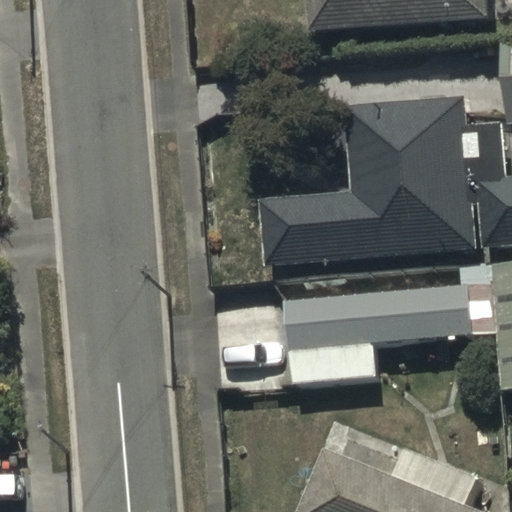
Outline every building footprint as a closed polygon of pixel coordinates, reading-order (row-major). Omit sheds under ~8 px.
[(492,0),(315,0),(318,43),(494,32),(492,0)] [(335,211),(269,212),(270,280),(511,259),(511,145),(511,135),(472,138),(470,110),(359,117),(360,174),(335,175),(335,211)] [(463,296),(294,310),(298,395),(382,391),(380,353),(499,347),(495,270),(462,272),(463,296)] [(511,273),(499,274),(505,398),(511,397),(511,273)] [(474,511),(482,493),(340,436),(310,511),(474,511)]
